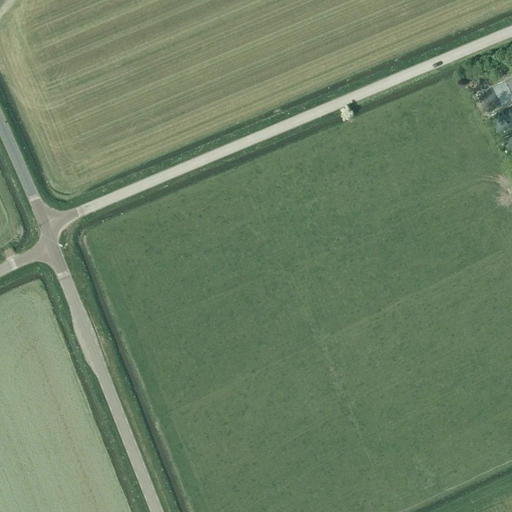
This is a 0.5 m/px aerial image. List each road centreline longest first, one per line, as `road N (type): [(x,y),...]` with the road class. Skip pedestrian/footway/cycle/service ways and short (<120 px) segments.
road 1 (tertiary): [(44,228),(511,33)]
road 2 (tertiary): [(156,511),(52,248)]
